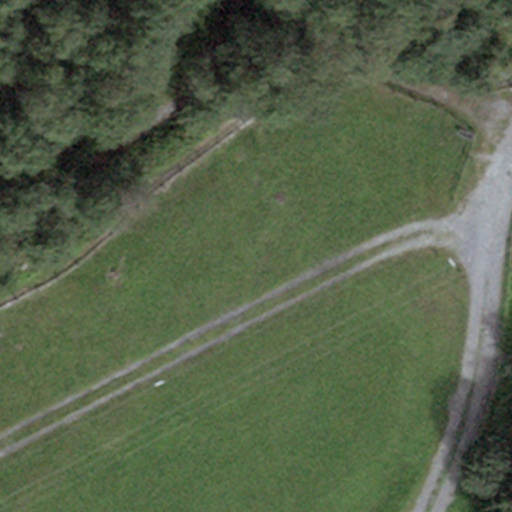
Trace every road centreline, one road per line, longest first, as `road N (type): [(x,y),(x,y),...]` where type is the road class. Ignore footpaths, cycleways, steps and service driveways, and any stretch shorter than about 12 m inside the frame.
road 1 (track): [(0,452),(359,262),(489,221)]
road 2 (track): [(489,221),(457,436),(424,511)]
